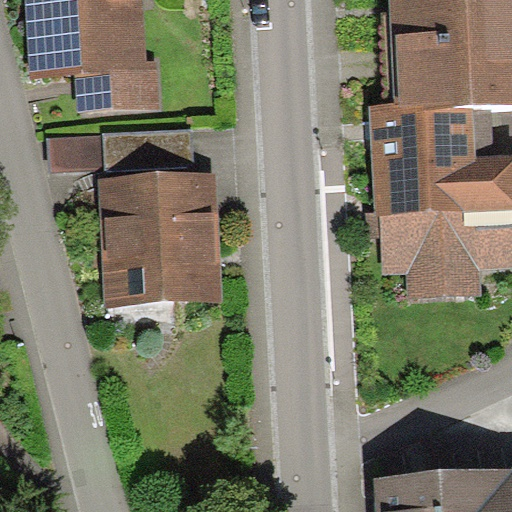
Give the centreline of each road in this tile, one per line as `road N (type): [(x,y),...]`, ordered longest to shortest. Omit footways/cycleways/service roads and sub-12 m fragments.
road 1 (tertiary): [(274,0),(311,511)]
road 2 (residential): [(103,511),(0,86)]
road 3 (unknown): [(307,405),(511,320)]
